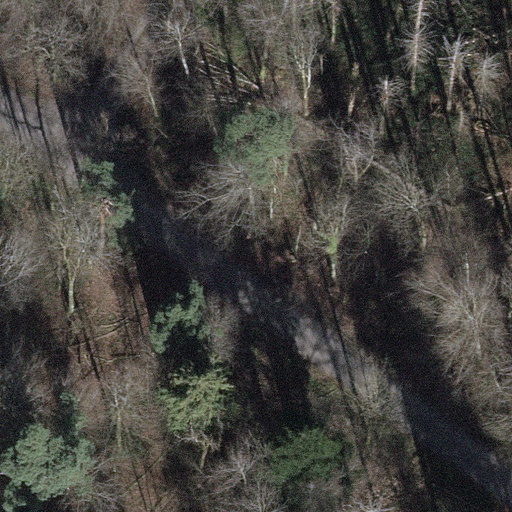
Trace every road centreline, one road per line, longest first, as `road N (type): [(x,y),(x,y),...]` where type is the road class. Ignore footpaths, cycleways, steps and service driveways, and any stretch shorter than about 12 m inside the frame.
road 1 (track): [(0,119),(53,168),(511,461)]
road 2 (track): [(53,168),(195,0)]
